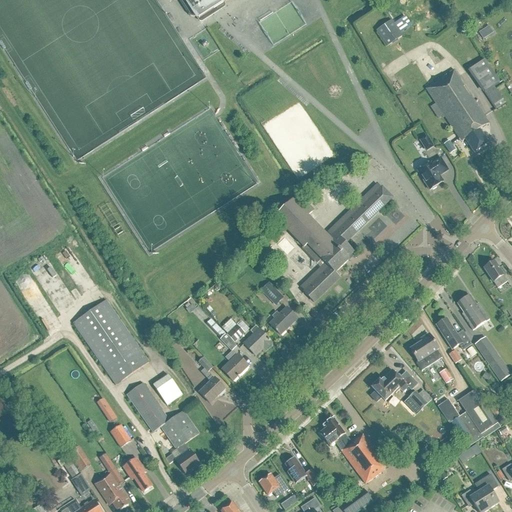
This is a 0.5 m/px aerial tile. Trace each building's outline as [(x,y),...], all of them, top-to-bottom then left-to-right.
[(196,23),(199,22),(232,0),(177,0),(191,20),(193,22),(196,23)] [(403,36),(393,21),(376,32),(387,47),(403,36)] [(492,33),(487,26),(477,32),(482,39),(492,33)] [(499,83),(484,61),(468,72),(483,94),(499,83)] [(454,71),(426,90),(436,104),(461,142),(465,140),(474,154),(488,144),(479,130),(489,124),(454,71)] [(504,104),(511,97),(500,84),(492,92),(504,104)] [(426,151),(433,147),(427,136),(420,141),(426,151)] [(455,150),(448,140),(442,144),(448,153),(455,150)] [(431,163),(417,171),(429,190),(431,189),(433,190),(436,188),(436,186),(443,182),(439,176),(448,171),(440,158),(432,164),(431,163)] [(344,244),(391,198),(381,188),(380,190),(376,186),(324,236),(320,232),(320,231),(306,217),(312,211),(299,197),(293,203),(292,201),(274,218),(303,247),(301,249),(316,265),(317,265),(321,269),(301,288),(304,292),(303,293),(304,293),(313,303),(338,278),(334,273),(347,260),(346,259),(352,253),(344,244)] [(74,268),(90,259),(80,242),(65,251),(74,268)] [(503,276),(503,275),(494,262),(483,269),(492,283),(493,282),(497,289),(507,282),(502,276),(503,276)] [(38,291),(43,288),(33,274),(37,271),(32,266),(24,271),(38,291)] [(284,299),(269,284),(260,292),(269,301),(275,307),(280,303),(284,299)] [(192,302),(199,310),(206,303),(199,296),(192,302)] [(462,315),(466,320),(473,331),(490,320),(479,303),(475,306),(469,296),(458,304),(464,314),(462,315)] [(50,302),(44,306),(57,328),(70,320),(57,299),(51,303),(50,302)] [(104,303),(80,320),(72,326),(115,387),(148,363),(117,320),(104,303)] [(209,307),(206,310),(213,317),(216,315),(209,307)] [(286,308),(273,320),(269,325),(279,336),(296,319),(286,308)] [(209,319),(205,323),(221,339),(225,335),(209,319)] [(446,320),(436,327),(452,350),(459,346),(463,352),(472,346),(462,332),(456,336),(446,320)] [(171,324),(166,329),(170,333),(175,329),(171,324)] [(236,326),(226,336),(234,344),(244,334),(236,326)] [(250,332),(253,335),(244,345),(255,356),(260,352),(259,351),(262,348),(265,351),(271,345),(268,343),(269,342),(259,332),(260,331),(256,327),(250,332)] [(231,352),(236,347),(233,344),(225,335),(221,339),(220,341),(231,352)] [(429,366),(429,362),(439,356),(436,351),(438,350),(429,335),(420,341),(422,343),(410,351),(418,363),(419,363),(421,367),(425,368),(429,366)] [(485,339),(475,346),(489,366),(500,383),(511,375),(499,359),(485,339)] [(225,359),(230,363),(222,371),(233,382),(247,368),(232,352),(225,359)] [(455,364),(461,361),(455,352),(449,355),(455,364)] [(200,373),(210,383),(199,394),(208,404),(213,400),(213,399),(215,396),(217,398),(225,391),(208,373),(213,368),(203,359),(198,363),(204,369),(200,373)] [(444,368),(437,372),(445,385),(452,381),(444,368)] [(406,373),(401,378),(400,379),(392,372),(381,383),(379,382),(372,389),(376,392),(371,397),(377,403),(381,399),(385,402),(394,393),(395,394),(399,391),(402,394),(408,388),(411,392),(418,385),(409,376),(406,373)] [(485,373),(482,378),(487,381),(490,376),(485,373)] [(182,396),(168,376),(153,387),(167,407),(182,396)] [(186,476),(199,466),(185,445),(199,435),(183,413),(169,422),(143,385),(126,397),(153,434),(160,428),(176,450),(174,451),(179,458),(175,460),(186,476)] [(408,400),(420,412),(432,401),(423,391),(418,396),(415,393),(408,400)] [(475,391),(460,401),(467,412),(459,418),(448,401),(437,408),(449,425),(450,424),(467,449),(483,438),(483,440),(499,429),(482,403),(483,402),(475,391)] [(382,406),(390,413),(394,408),(386,402),(382,406)] [(495,407),(491,409),(496,416),(500,414),(495,407)] [(111,410),(104,414),(110,423),(117,419),(116,418),(111,410)] [(362,437),(351,445),(334,423),(319,434),(330,448),(336,444),(339,449),(338,450),(365,486),(368,483),(380,474),(380,473),(386,469),(362,437)] [(120,448),(131,441),(121,426),(110,433),(120,448)] [(505,427),(498,431),(500,436),(508,431),(505,427)] [(149,431),(143,435),(151,445),(157,441),(149,431)] [(475,446),(469,451),(473,457),(479,454),(475,446)] [(69,455),(81,474),(89,469),(76,450),(69,455)] [(111,479),(96,489),(104,501),(108,498),(116,511),(119,510),(120,511),(128,506),(122,497),(125,496),(118,486),(123,483),(113,469),(114,468),(105,455),(99,459),(108,473),(107,473),(111,479)] [(134,480),(143,494),(151,488),(142,475),(145,473),(136,459),(123,469),(131,482),(134,480)] [(293,483),(305,476),(294,460),(285,466),(289,473),(287,475),(293,483)] [(511,466),(511,465),(502,471),(508,481),(511,478),(511,466)] [(306,475),(307,477),(306,478),(313,487),(320,483),(312,471),(306,475)] [(443,471),(438,475),(442,481),(447,478),(443,471)] [(8,472),(1,476),(5,482),(12,478),(8,472)] [(91,491),(81,475),(71,482),(81,497),(91,491)] [(271,476),(259,484),(262,489),(267,497),(272,493),(276,499),(289,490),(279,476),(273,480),(271,476)] [(489,476),(474,485),(479,493),(490,509),(499,504),(491,492),(496,489),(497,488),(489,476)] [(339,508),(341,511),(358,511),(372,502),(363,491),(339,508)] [(485,511),(490,509),(479,493),(473,496),(470,491),(461,497),(467,507),(473,504),(478,511),(485,511)] [(296,502),(291,495),(280,503),(284,510),(296,502)] [(312,511),(320,507),(314,499),(300,509),(302,511),(312,511)] [(67,509),(69,511),(99,511),(93,502),(81,510),(77,503),(67,509)]
